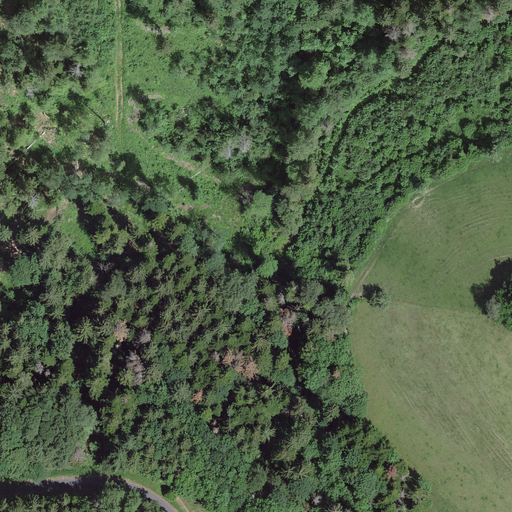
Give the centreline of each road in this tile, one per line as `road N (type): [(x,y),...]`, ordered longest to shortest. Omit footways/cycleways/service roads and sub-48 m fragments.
road 1 (tertiary): [(167,511),(113,484),(0,490)]
road 2 (track): [(460,511),(362,406)]
